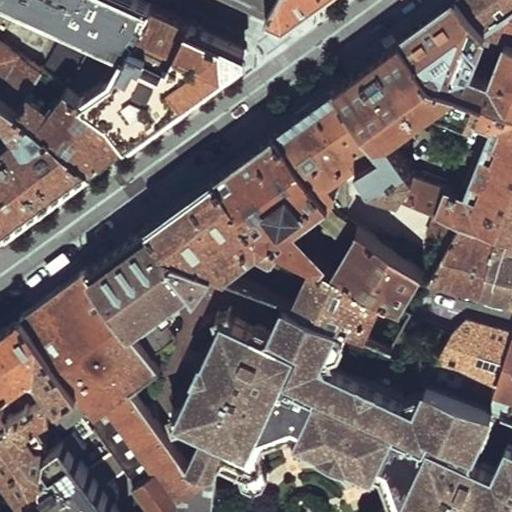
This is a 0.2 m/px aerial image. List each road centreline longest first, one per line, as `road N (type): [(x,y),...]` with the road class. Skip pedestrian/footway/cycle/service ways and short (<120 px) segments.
road 1 (tertiary): [(0,278),(290,68)]
road 2 (residential): [(290,68),(271,40),(186,0)]
